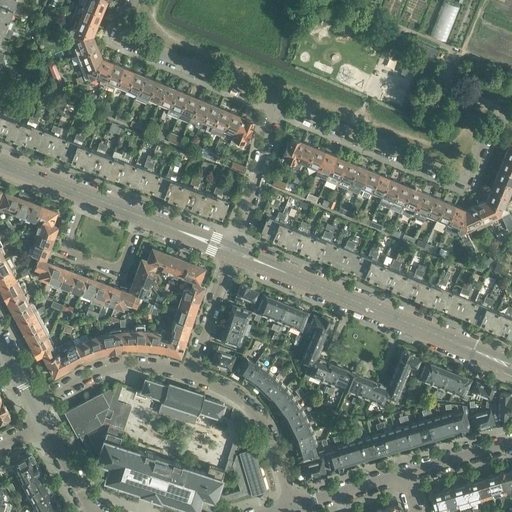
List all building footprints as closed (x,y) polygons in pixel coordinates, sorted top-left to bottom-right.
[(16,0),(0,0),(0,3),(13,8),(16,0)] [(84,0),(82,4),(102,12),(107,1),(105,0),(84,0)] [(459,7),(444,1),(430,35),(446,41),(459,7)] [(0,3),(0,16),(9,20),(12,12),(14,13),(19,15),(21,11),(15,9),(13,8),(0,3)] [(78,15),(79,16),(97,23),(102,12),(82,4),(78,15)] [(73,26),(73,27),(92,35),(93,35),(93,34),(97,23),(79,16),(78,15),(74,26),(73,26)] [(9,20),(0,16),(0,29),(4,31),(6,32),(12,34),(18,37),(20,33),(14,30),(6,27),(9,20)] [(92,35),(73,27),(70,28),(72,34),(76,45),(74,45),(78,53),(97,45),(93,35),(92,35)] [(416,39),(411,51),(434,60),(439,47),(416,39)] [(97,45),(78,53),(81,62),(79,63),(85,79),(90,77),(90,78),(93,77),(102,58),(102,57),(97,45)] [(0,56),(3,58),(8,60),(10,56),(0,51),(0,56)] [(414,58),(409,56),(401,73),(407,75),(414,58)] [(99,82),(103,84),(105,80),(113,62),(102,58),(93,77),(94,77),(95,78),(95,77),(100,79),(99,82)] [(113,62),(105,80),(116,84),(123,66),(113,62)] [(56,91),(59,90),(65,88),(54,63),(48,65),(56,91)] [(123,66),(116,84),(126,89),(134,71),(123,66)] [(134,71),(126,89),(137,93),(145,75),(134,71)] [(75,76),(78,82),(84,80),(81,74),(75,76)] [(145,75),(137,93),(135,98),(146,102),(148,98),(156,80),(145,75)] [(156,80),(148,98),(159,102),(166,84),(156,80)] [(166,84),(159,102),(169,107),(177,89),(166,84)] [(442,90),(432,86),(422,111),(432,115),(442,90)] [(187,93),(177,89),(169,107),(180,111),(187,93)] [(198,98),(187,93),(180,111),(178,116),(189,120),(189,119),(191,116),(198,98)] [(85,106),(93,109),(97,98),(90,95),(85,106)] [(198,98),(191,116),(189,119),(196,122),(195,124),(199,126),(201,120),(209,102),(198,98)] [(209,102),(201,120),(208,123),(205,129),(210,131),(212,125),(220,107),(209,102)] [(98,111),(103,113),(107,105),(101,103),(98,111)] [(0,112),(0,131),(1,132),(11,108),(7,106),(5,111),(4,111),(3,114),(0,112)] [(220,107),(212,125),(223,129),(231,111),(220,107)] [(11,108),(1,132),(13,137),(19,120),(12,117),(13,115),(15,109),(11,108)] [(231,111),(223,129),(233,133),(231,137),(232,137),(241,116),(231,111)] [(114,118),(125,122),(127,118),(116,113),(114,118)] [(19,120),(13,137),(24,141),(31,124),(34,117),(32,116),(30,115),(27,123),(19,120)] [(241,116),(232,137),(231,141),(235,143),(236,141),(238,140),(246,143),(253,125),(252,125),(254,120),(246,117),(241,116)] [(140,131),(146,131),(150,124),(139,119),(136,127),(140,131)] [(31,124),(24,141),(36,146),(43,128),(31,124)] [(54,132),(48,150),(59,155),(66,137),(58,134),(61,127),(57,125),(54,132)] [(43,128),(36,146),(48,150),(54,132),(43,128)] [(66,137),(59,155),(71,159),(78,142),(78,141),(80,134),(77,133),(74,140),(66,137)] [(78,142),(71,159),(83,164),(89,146),(82,143),(82,141),(84,136),(80,134),(78,141),(78,142)] [(170,135),(168,140),(178,145),(180,140),(170,135)] [(282,157),(290,160),(286,168),(291,170),(295,162),(303,141),(300,140),(300,139),(292,136),(290,140),(289,140),(282,157)] [(303,141),(295,162),(299,164),(300,161),(307,164),(314,146),(303,141)] [(89,146),(83,164),(94,168),(101,151),(104,143),(100,142),(97,149),(89,146)] [(314,146),(307,164),(317,168),(325,151),(314,146)] [(115,150),(112,155),(106,172),(117,177),(127,151),(123,150),(122,153),(115,150)] [(101,151),(94,168),(106,172),(112,155),(101,151)] [(127,151),(117,177),(129,181),(136,164),(129,161),(129,159),(131,153),(127,151)] [(325,151),(317,168),(328,173),(335,155),(325,151)] [(213,153),(211,158),(218,161),(221,156),(213,153)] [(346,160),(335,155),(328,173),(325,179),(336,183),(346,160)] [(511,160),(504,157),(500,168),(511,172),(511,160)] [(233,160),(230,167),(243,172),(246,166),(233,160)] [(357,164),(346,160),(336,183),(347,188),(349,182),(357,164)] [(147,168),(141,186),(152,190),(159,172),(153,170),(153,168),(152,168),(154,162),(150,161),(148,167),(147,168)] [(136,164),(129,181),(141,186),(147,168),(136,164)] [(349,182),(347,188),(347,189),(351,191),(354,184),(360,186),(368,169),(357,164),(349,182)] [(159,172),(152,190),(164,195),(175,166),(171,165),(169,168),(167,174),(165,175),(159,172)] [(175,166),(164,195),(175,199),(182,182),(176,179),(175,177),(177,171),(178,167),(175,166)] [(511,172),(500,168),(495,178),(511,185),(511,172)] [(368,169),(360,186),(358,192),(369,196),(371,191),(378,173),(368,169)] [(378,173),(371,191),(381,195),(389,177),(378,173)] [(197,177),(194,186),(187,203),(199,208),(205,191),(198,188),(199,185),(201,180),(200,180),(200,178),(197,177)] [(389,177),(381,195),(392,200),(399,182),(389,177)] [(275,178),(272,185),(284,189),(286,182),(275,178)] [(511,185),(495,178),(491,189),(510,197),(511,192),(511,185)] [(182,182),(175,199),(187,203),(194,186),(182,182)] [(399,182),(392,200),(403,204),(410,186),(399,182)] [(220,187),(217,194),(210,212),(222,217),(229,200),(222,197),(223,195),(221,195),(223,189),(225,185),(221,184),(220,187)] [(297,188),(289,185),(287,191),(294,194),(297,188)] [(410,186),(403,204),(414,209),(421,191),(410,186)] [(487,199),(486,200),(505,207),(506,207),(508,201),(511,202),(511,197),(510,197),(491,189),(487,199)] [(5,191),(0,202),(0,206),(13,212),(15,212),(20,197),(5,191)] [(205,191),(199,208),(210,212),(217,194),(216,195),(205,191)] [(421,191),(414,209),(412,213),(417,215),(419,211),(425,213),(433,196),(421,191)] [(433,196),(425,213),(436,218),(443,200),(433,196)] [(13,212),(20,214),(19,216),(24,218),(31,200),(27,198),(26,199),(20,197),(15,212),(13,212)] [(24,218),(30,220),(31,218),(36,220),(41,205),(36,203),(36,202),(31,200),(24,218)] [(443,200),(436,218),(446,222),(454,204),(443,200)] [(486,200),(476,204),(484,223),(501,216),(508,233),(511,230),(511,218),(507,208),(506,207),(505,207),(486,200)] [(457,227),(465,209),(454,204),(446,222),(451,224),(457,227)] [(465,209),(457,227),(464,243),(471,240),(468,234),(468,230),(484,223),(476,204),(465,209)] [(41,205),(36,220),(35,222),(37,222),(41,220),(58,226),(52,224),(57,211),(41,205)] [(261,232),(272,237),(282,212),(279,211),(275,219),(268,216),(261,232)] [(282,212),(272,237),(284,242),(291,224),(283,221),(287,214),(282,212)] [(348,216),(359,220),(361,216),(350,212),(348,216)] [(359,220),(369,225),(371,220),(361,216),(359,220)] [(39,225),(37,230),(55,236),(57,232),(56,231),(58,226),(41,220),(37,222),(39,225)] [(291,224),(284,242),(295,246),(305,222),(301,220),(298,227),(291,224)] [(369,225),(380,229),(382,225),(371,220),(369,225)] [(305,222),(295,246),(307,251),(314,234),(307,231),(310,223),(305,222)] [(314,234),(307,251),(318,256),(328,231),(324,229),(321,237),(314,234)] [(37,236),(35,242),(50,247),(52,241),(53,241),(55,236),(37,230),(35,235),(37,236)] [(402,238),(407,240),(410,233),(405,230),(402,238)] [(328,231),(318,256),(330,261),(337,243),(330,240),(333,233),(328,231)] [(337,243),(330,261),(341,265),(351,240),(347,239),(344,246),(337,243)] [(413,243),(424,247),(425,243),(415,239),(413,243)] [(351,240),(341,265),(352,270),(360,252),(353,249),(356,242),(351,240)] [(50,247),(35,242),(33,246),(31,246),(29,251),(47,258),(49,253),(48,252),(50,247)] [(424,247),(434,252),(436,247),(425,243),(424,247)] [(468,252),(475,249),(472,243),(466,246),(468,252)] [(153,247),(148,260),(152,261),(157,263),(157,264),(157,265),(162,267),(162,268),(168,253),(153,247)] [(360,252),(352,270),(364,275),(371,257),(360,252)] [(168,253),(162,268),(167,270),(167,272),(172,274),(179,257),(168,253)] [(6,257),(0,260),(0,274),(12,268),(8,261),(12,258),(10,255),(6,257)] [(474,268),(475,269),(481,271),(492,259),(488,255),(474,268)] [(53,263),(46,261),(33,256),(29,266),(34,268),(40,270),(38,277),(47,280),(53,263)] [(172,274),(177,276),(178,274),(183,276),(184,274),(185,272),(185,271),(189,261),(179,257),(172,274)] [(371,257),(364,275),(375,279),(382,262),(372,258),(372,257),(371,257)] [(139,263),(137,268),(155,275),(157,270),(155,269),(157,264),(157,263),(152,261),(148,260),(142,258),(140,264),(139,263)] [(185,272),(184,274),(190,277),(189,279),(193,280),(193,281),(199,283),(205,267),(189,261),(185,271),(185,272)] [(394,267),(382,262),(375,279),(387,284),(394,267)] [(53,263),(47,280),(52,282),(51,287),(56,289),(58,284),(64,267),(53,263)] [(64,267),(58,284),(69,289),(76,272),(64,267)] [(394,267),(387,284),(398,289),(406,272),(394,267)] [(406,272),(398,289),(410,293),(420,269),(416,267),(413,274),(406,272)] [(12,268),(0,274),(0,286),(1,287),(17,279),(12,268)] [(136,273),(134,278),(152,285),(155,275),(137,268),(135,273),(136,273)] [(420,269),(410,293),(421,298),(428,281),(421,278),(424,271),(420,269)] [(76,272),(69,289),(80,293),(87,276),(76,272)] [(98,280),(87,276),(80,293),(79,296),(91,301),(92,297),(98,280)] [(428,281),(421,298),(433,303),(443,278),(439,276),(436,284),(428,281)] [(131,283),(129,289),(148,295),(152,285),(134,278),(132,284),(131,283)] [(443,278),(433,303),(444,308),(451,290),(444,287),(447,280),(443,278)] [(17,279),(1,287),(1,288),(0,289),(7,300),(8,301),(24,292),(28,290),(26,287),(26,284),(24,282),(20,284),(17,279)] [(98,280),(92,297),(91,301),(98,303),(99,300),(103,301),(109,284),(98,280)] [(184,286),(181,295),(182,295),(199,301),(199,298),(200,297),(201,295),(201,294),(204,285),(198,284),(199,283),(193,281),(191,286),(187,285),(185,287),(184,286)] [(241,281),(236,294),(235,298),(242,301),(243,296),(254,301),(258,291),(251,288),(252,286),(250,285),(241,281)] [(109,284),(103,301),(114,306),(121,289),(109,284)] [(467,284),(466,287),(456,312),(467,317),(474,299),(467,296),(470,289),(472,286),(467,284)] [(451,290),(444,308),(456,312),(466,287),(462,286),(459,293),(451,290)] [(24,292),(8,301),(14,312),(30,303),(27,296),(29,294),(33,292),(31,288),(28,290),(24,292)] [(142,297),(121,289),(114,306),(124,309),(127,302),(139,307),(142,297)] [(264,294),(258,308),(254,307),(252,312),(256,314),(257,312),(259,313),(261,314),(267,316),(275,298),(271,297),(271,295),(268,294),(267,295),(264,294)] [(181,295),(177,306),(179,306),(195,312),(199,301),(182,295),(181,295)] [(474,299),(467,317),(479,322),(486,304),(489,297),(485,295),(483,301),(482,303),(474,299)] [(486,304),(479,322),(490,326),(497,309),(491,306),(491,305),(491,304),(493,298),(489,297),(486,304)] [(275,298),(267,316),(278,321),(286,303),(275,298)] [(144,313),(150,313),(152,307),(153,304),(147,301),(142,313),(144,313)] [(50,306),(61,310),(62,309),(63,306),(52,302),(50,306)] [(30,303),(14,312),(20,323),(36,314),(44,309),(45,309),(43,305),(34,310),(30,303)] [(286,303),(278,321),(289,326),(297,307),(286,303)] [(176,310),(174,317),(175,317),(191,323),(192,321),(193,320),(193,318),(193,317),(195,312),(179,306),(177,306),(162,304),(161,308),(176,310)] [(230,314),(229,316),(247,322),(251,310),(233,304),(231,310),(230,311),(229,314),(230,314)] [(497,309),(490,326),(502,331),(511,307),(507,305),(504,312),(497,309)] [(511,306),(511,307),(502,331),(511,335),(511,306)] [(297,307),(289,326),(301,330),(308,312),(302,309),(302,308),(300,307),(298,308),(297,307)] [(36,314),(20,323),(25,333),(39,326),(39,325),(42,324),(38,317),(41,316),(41,315),(46,312),(44,309),(36,314)] [(86,314),(96,318),(98,313),(88,309),(86,314)] [(314,314),(310,323),(307,322),(305,327),(311,329),(313,324),(315,325),(328,330),(331,324),(332,324),(333,321),(332,321),(333,319),(322,314),(320,317),(314,314)] [(229,316),(226,327),(243,333),(247,322),(229,316)] [(173,332),(186,337),(189,328),(190,328),(191,326),(191,324),(191,323),(175,317),(174,317),(171,324),(173,327),(172,332),(173,332)] [(39,326),(25,333),(31,344),(47,336),(48,335),(46,332),(49,330),(45,323),(42,324),(39,325),(39,326)] [(72,326),(65,323),(62,331),(70,333),(72,326)] [(136,325),(136,328),(136,347),(139,347),(140,348),(142,348),(143,347),(149,348),(151,330),(151,329),(145,329),(145,325),(136,325)] [(315,325),(308,343),(321,348),(328,330),(315,325)] [(223,333),(222,339),(236,344),(235,348),(240,350),(241,345),(239,345),(243,333),(226,327),(225,329),(224,330),(223,332),(223,333)] [(108,332),(103,333),(103,334),(107,351),(108,350),(108,351),(120,349),(120,348),(122,348),(121,331),(121,330),(121,328),(110,330),(110,331),(108,332)] [(136,328),(121,330),(121,331),(122,348),(123,348),(130,348),(131,348),(133,348),(134,347),(136,347),(136,328)] [(151,330),(149,348),(150,348),(165,350),(168,339),(163,338),(165,329),(161,329),(161,330),(151,329),(151,330)] [(70,334),(75,344),(82,360),(83,359),(89,357),(91,357),(92,356),(93,355),(95,355),(88,338),(88,337),(88,335),(87,332),(77,336),(76,332),(70,334)] [(168,339),(165,350),(180,355),(181,353),(182,352),(183,350),(182,349),(186,337),(173,332),(170,339),(168,339)] [(99,334),(88,337),(88,338),(95,355),(98,354),(99,354),(101,353),(102,352),(107,351),(103,334),(103,333),(99,334)] [(47,336),(31,344),(32,345),(31,346),(37,356),(41,354),(43,357),(45,357),(46,359),(54,355),(51,350),(55,348),(53,345),(52,343),(54,342),(50,334),(48,335),(47,336)] [(67,355),(63,357),(69,367),(82,360),(75,344),(68,348),(67,345),(65,346),(63,341),(60,342),(61,344),(67,355)] [(321,348),(308,343),(301,360),(312,365),(313,366),(317,357),(321,348)] [(54,355),(46,359),(55,375),(69,367),(63,357),(62,358),(59,352),(58,353),(57,352),(63,349),(61,344),(55,348),(51,350),(54,355)] [(219,345),(218,350),(217,350),(216,351),(215,352),(214,355),(215,356),(213,362),(231,368),(235,356),(225,352),(226,347),(219,345)] [(412,366),(413,366),(412,370),(418,372),(420,368),(417,367),(421,358),(414,355),(415,353),(404,348),(403,350),(402,350),(401,353),(402,354),(399,360),(412,366)] [(240,356),(243,358),(244,359),(235,372),(246,378),(247,376),(247,375),(255,362),(246,355),(247,354),(243,352),(240,356)] [(328,361),(317,357),(313,366),(312,365),(308,374),(321,379),(328,361)] [(247,375),(247,376),(257,382),(269,367),(257,359),(255,362),(247,375)] [(412,366),(399,360),(392,377),(405,382),(412,366)] [(426,360),(419,379),(430,383),(437,365),(436,364),(436,363),(433,362),(432,363),(426,360)] [(328,361),(321,379),(331,384),(339,366),(328,361)] [(437,365),(430,383),(441,388),(448,369),(437,365)] [(339,366),(331,384),(337,386),(337,385),(346,389),(353,371),(339,366)] [(269,367),(257,382),(258,383),(257,384),(259,386),(261,386),(265,389),(278,376),(274,372),(269,367)] [(448,369),(441,388),(452,392),(460,374),(448,369)] [(353,371),(346,389),(354,392),(354,393),(359,395),(366,377),(353,371)] [(460,374),(452,392),(463,397),(463,398),(467,400),(469,395),(465,393),(471,379),(465,376),(465,375),(462,374),(461,375),(460,374)] [(278,376),(265,389),(268,393),(268,395),(270,397),(272,397),(273,398),(287,385),(278,376)] [(136,388),(135,394),(146,397),(147,392),(163,397),(158,411),(194,423),(199,409),(214,414),(212,419),(223,423),(225,417),(220,415),(224,403),(203,396),(204,393),(168,381),(167,384),(145,377),(141,389),(136,388)] [(366,377),(359,395),(370,399),(377,381),(366,377)] [(392,377),(388,386),(385,395),(398,400),(405,382),(392,377)] [(122,383),(116,381),(113,390),(110,388),(102,393),(102,392),(65,412),(77,434),(79,433),(92,457),(96,458),(98,452),(86,431),(103,422),(113,391),(119,393),(122,383)] [(388,386),(377,381),(370,399),(383,404),(386,396),(385,395),(388,386)] [(474,390),(492,398),(497,386),(488,382),(487,385),(478,381),(474,390)] [(287,385),(273,398),(273,400),(274,402),(276,402),(280,407),(295,396),(287,385)] [(499,404),(511,404),(511,395),(511,396),(511,392),(500,392),(499,404)] [(295,396),(280,407),(282,410),(281,412),(284,415),(286,415),(286,416),(302,406),(295,396)] [(454,413),(458,430),(459,432),(471,429),(467,416),(470,416),(467,405),(462,404),(458,405),(460,411),(454,413)] [(511,404),(499,404),(498,416),(510,417),(510,414),(511,414),(511,404)] [(0,424),(4,422),(5,423),(8,421),(9,420),(12,418),(9,412),(9,411),(6,405),(0,408),(0,424)] [(302,406),(286,416),(287,417),(286,418),(287,421),(288,421),(290,426),(308,418),(302,406)] [(453,410),(440,414),(446,433),(458,430),(454,413),(453,410)] [(493,422),(490,410),(472,415),(476,427),(493,422)] [(446,433),(440,414),(428,417),(434,437),(446,433)] [(428,417),(417,421),(423,440),(434,437),(428,417)] [(308,418),(290,426),(293,431),(292,432),(294,435),(295,435),(295,437),(314,429),(313,428),(308,418)] [(417,421),(405,424),(411,444),(423,440),(417,421)] [(246,424),(240,422),(234,438),(241,441),(246,424)] [(103,435),(98,452),(96,458),(97,459),(98,460),(95,468),(107,472),(105,478),(141,490),(140,491),(161,498),(161,496),(197,508),(199,502),(211,506),(214,498),(215,498),(215,497),(217,498),(219,492),(224,475),(222,475),(224,469),(209,464),(206,472),(181,464),(182,462),(173,459),(172,461),(154,455),(154,452),(145,449),(144,452),(119,443),(122,435),(121,435),(123,429),(109,424),(105,436),(103,435)] [(405,424),(394,428),(400,447),(411,444),(405,424)] [(394,428),(382,431),(388,450),(400,447),(394,428)] [(314,429),(295,437),(298,447),(314,442),(317,441),(315,432),(314,429)] [(382,431),(371,434),(377,454),(388,450),(382,431)] [(371,434),(359,438),(365,457),(377,454),(371,434)] [(359,438),(348,441),(354,460),(365,457),(359,438)] [(336,444),(337,448),(342,464),(354,460),(348,441),(336,444)] [(314,442),(298,447),(296,448),(299,460),(310,456),(312,463),(321,460),(320,456),(317,457),(316,455),(318,454),(314,442)] [(228,458),(224,469),(230,472),(233,465),(240,489),(224,494),(219,492),(217,498),(224,500),(251,492),(252,494),(266,489),(254,447),(239,451),(237,451),(234,460),(228,458)] [(337,448),(325,451),(331,470),(343,466),(342,464),(337,448)] [(312,463),(304,465),(307,477),(325,472),(323,464),(327,463),(323,451),(319,452),(320,456),(321,460),(312,463)] [(13,463),(10,464),(13,469),(14,469),(16,473),(18,472),(36,463),(31,453),(13,463)] [(18,472),(16,473),(21,483),(23,482),(41,472),(39,468),(40,467),(38,464),(37,463),(36,463),(18,472)] [(498,474),(503,491),(511,488),(511,479),(509,471),(504,472),(503,471),(500,472),(500,473),(498,474)] [(23,482),(21,483),(26,492),(28,491),(46,481),(46,480),(46,479),(45,476),(43,476),(41,472),(23,482)] [(488,477),(487,477),(492,495),(498,493),(501,502),(506,501),(503,491),(498,474),(493,475),(492,475),(489,475),(488,477)] [(477,480),(475,481),(481,498),(492,495),(487,477),(482,479),(480,478),(478,479),(477,480)] [(28,491),(26,492),(31,501),(33,500),(51,490),(51,488),(49,485),(48,485),(46,481),(28,491)] [(466,484),(464,484),(469,501),(481,498),(475,481),(470,482),(469,481),(467,482),(466,484)] [(454,487),(453,487),(458,505),(459,509),(471,506),(469,501),(464,484),(459,485),(458,485),(455,485),(454,487)] [(443,490),(441,491),(447,508),(458,505),(453,487),(448,489),(446,488),(444,489),(443,490)] [(33,500),(31,501),(37,511),(38,510),(56,500),(54,496),(55,495),(53,492),(52,491),(51,490),(33,500)] [(431,497),(435,511),(447,508),(441,491),(435,492),(433,492),(430,492),(429,494),(430,496),(431,497)] [(38,510),(37,511),(55,511),(61,509),(61,508),(62,507),(60,504),(58,503),(56,500),(38,510)]
